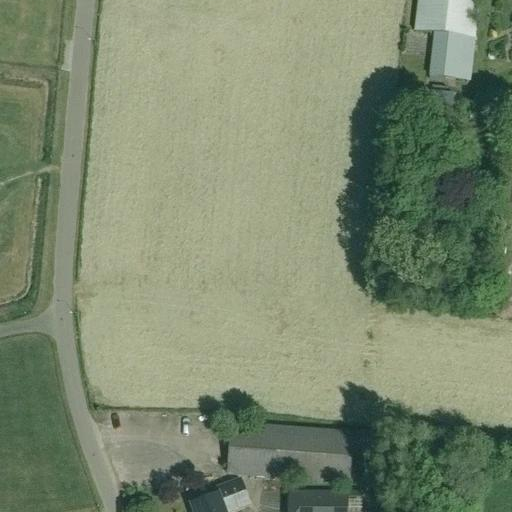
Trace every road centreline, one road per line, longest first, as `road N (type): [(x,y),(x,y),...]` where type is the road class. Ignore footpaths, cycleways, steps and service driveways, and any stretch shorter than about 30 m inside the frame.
road 1 (unclassified): [(61,319),(85,0)]
road 2 (unclassified): [(111,511),(72,397),(61,319)]
